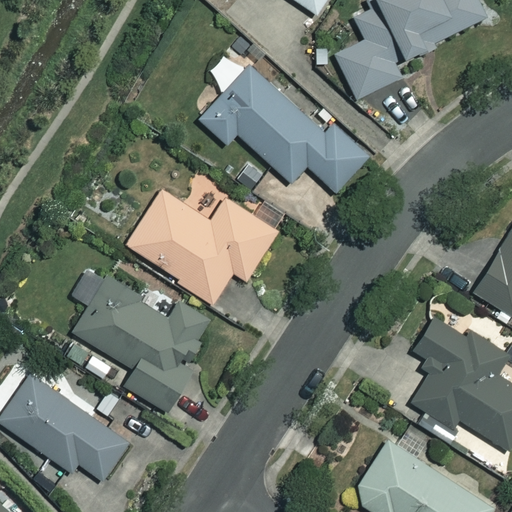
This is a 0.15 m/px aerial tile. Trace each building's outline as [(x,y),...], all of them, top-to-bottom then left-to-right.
[(321,0),(296,0),(314,11),(321,0)] [(373,0),(375,3),(398,56),(483,15),(475,0),(373,0)] [(398,56),(375,3),(352,14),(363,37),(333,52),(355,96),(405,72),(398,56)] [(246,63),(243,66),(224,50),(201,76),(221,93),(198,119),(226,142),(235,132),(291,179),(304,163),(336,190),(367,153),(330,122),(325,129),(246,63)] [(175,276),(173,280),(207,303),(230,269),(243,277),(275,231),(221,194),(204,218),(160,187),(123,240),(175,276)] [(511,224),(470,292),(511,317),(511,224)] [(67,331),(93,348),(82,366),(101,378),(113,360),(129,370),(120,384),(163,411),(189,372),(172,362),(177,355),(187,361),(198,356),(201,345),(196,337),(209,319),(176,297),(164,313),(138,300),(144,294),(108,271),(102,281),(87,271),(67,300),(82,310),(67,331)] [(410,347),(425,355),(419,365),(429,371),(412,401),(440,418),(445,410),(507,447),(511,438),(511,384),(493,373),(505,352),(466,329),(463,334),(429,314),(410,347)] [(130,443),(26,371),(0,408),(0,421),(69,469),(75,460),(105,481),(130,443)] [(357,483),(358,504),(370,511),(484,511),(490,504),(385,439),(357,483)]
